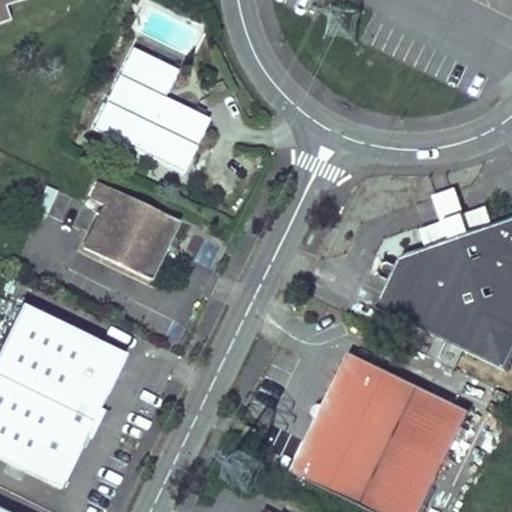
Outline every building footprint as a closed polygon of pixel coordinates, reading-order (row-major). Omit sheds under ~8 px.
[(0,0),(0,23),(8,21),(3,6),(21,0),(0,0)] [(176,71),(131,49),(92,130),(182,174),(208,120),(163,98),(176,71)] [(179,223),(96,182),(88,199),(103,206),(82,249),(151,282),(161,259),(168,245),(179,223)] [(380,278),(388,282),(375,309),(504,371),(511,354),(511,212),(399,258),(395,267),(387,263),(382,265),(378,272),(380,278)] [(177,249),(168,245),(161,259),(170,263),(177,249)] [(123,356),(20,306),(0,346),(0,460),(59,489),(123,356)] [(348,353),(290,472),(371,511),(419,511),(468,412),(348,353)] [(246,426),(240,439),(248,443),(255,430),(246,426)]
